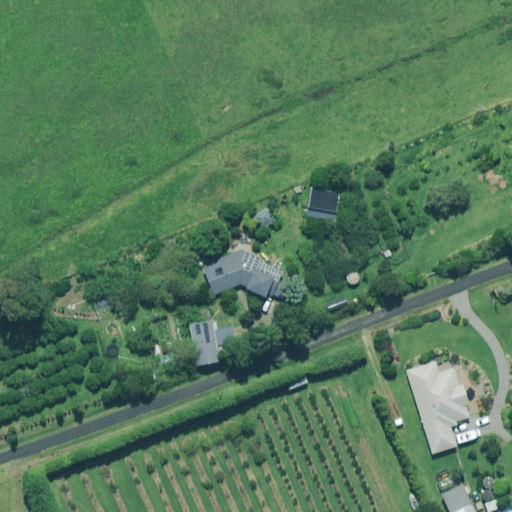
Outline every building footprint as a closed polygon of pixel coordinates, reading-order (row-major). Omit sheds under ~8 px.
[(336,221),(340,193),(311,189),(307,217),(336,221)] [(261,262),(262,259),(244,250),(219,259),(221,263),(205,269),(215,295),(241,286),(268,298),(280,271),(261,262)] [(364,281),(360,270),(346,275),(350,287),(364,281)] [(234,327),(216,329),(215,322),(192,325),(197,366),(220,363),(218,346),(236,343),(234,327)] [(457,369),(440,374),(437,362),(408,371),(434,454),(458,447),(451,425),(472,419),(457,369)] [(451,511),(477,511),(465,484),(443,494),(451,511)] [(493,511),(499,510),(496,500),(486,504),(488,511),(493,511)]
